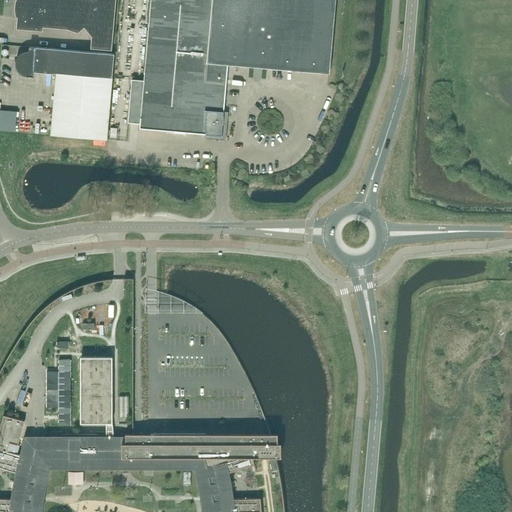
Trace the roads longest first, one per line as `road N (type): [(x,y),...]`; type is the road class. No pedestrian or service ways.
road 1 (track): [(409,511),(427,301),(443,290),(489,286)]
road 2 (unclassified): [(245,229),(91,228),(10,245)]
road 3 (tertiary): [(375,427),(381,356),(367,260)]
road 4 (tertiary): [(351,263),(372,364),(375,427)]
road 5 (unclassified): [(382,234),(511,233)]
